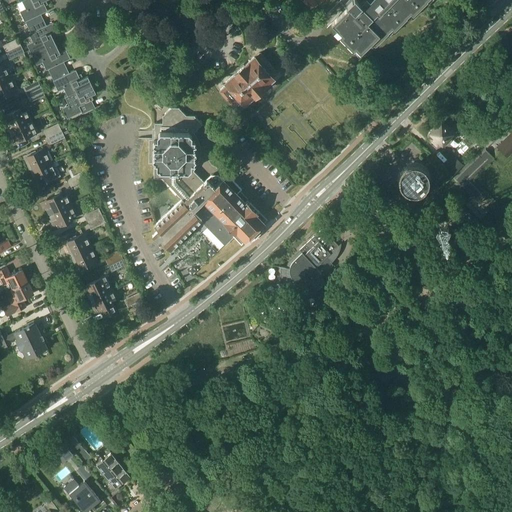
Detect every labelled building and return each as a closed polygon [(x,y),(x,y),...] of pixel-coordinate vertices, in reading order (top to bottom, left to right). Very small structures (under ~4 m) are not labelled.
[(24,0),(24,1),(28,10),(21,13),(25,22),(28,27),(44,20),(41,14),(48,11),(43,1),(45,0),(24,0)] [(310,8),(316,3),(313,0),(303,0),(310,8)] [(376,44),(388,32),(392,28),(393,30),(407,17),(411,13),(413,15),(427,0),(351,0),(347,5),(349,7),(348,9),(347,7),(331,23),(341,33),(339,35),(354,50),(356,48),(360,53),(372,42),(375,45),(375,44),(376,44)] [(44,20),(28,27),(31,33),(29,34),(34,44),(28,46),(29,50),(24,52),(24,53),(27,57),(32,55),(56,43),(51,34),(57,31),(53,22),(47,25),(44,20)] [(6,53),(21,45),(18,38),(3,45),(6,53)] [(51,75),(67,68),(64,62),(70,59),(66,50),(60,53),(56,43),(32,55),(36,63),(42,60),(46,70),(48,69),(51,75)] [(24,53),(24,52),(21,45),(6,53),(9,60),(24,53)] [(274,51),(286,66),(291,62),(278,47),(274,51)] [(220,90),(232,103),(231,104),(234,107),(242,101),(245,104),(255,95),(264,87),(263,87),(274,78),(273,78),(278,73),(276,71),(261,55),(257,59),(254,56),(244,65),(235,73),(225,82),(227,84),(220,90)] [(0,81),(10,77),(3,63),(0,64),(0,81)] [(69,95),(92,85),(88,76),(81,80),(76,70),(69,73),(67,68),(51,75),(54,80),(53,81),(57,89),(65,86),(69,95)] [(10,77),(0,81),(0,98),(16,91),(10,77)] [(23,87),(27,95),(41,88),(38,81),(23,87)] [(92,85),(69,95),(65,97),(69,107),(63,110),(67,119),(81,112),(82,114),(94,109),(95,109),(91,101),(93,99),(91,95),(96,93),(92,85)] [(45,95),(41,88),(27,95),(30,102),(45,95)] [(206,229),(209,226),(225,244),(234,236),(241,244),(249,237),(252,241),(263,231),(260,227),(267,220),(235,186),(237,185),(228,175),(222,181),(218,177),(215,180),(212,177),(208,181),(207,179),(204,182),(193,171),(194,155),(197,155),(197,147),(194,147),(194,132),(195,131),(202,124),(195,116),(195,115),(186,115),(179,108),(170,107),(170,108),(163,115),(162,115),(163,123),(155,123),(154,139),(151,139),(151,162),(154,162),(154,178),(162,179),(182,198),(155,225),(159,229),(152,235),(160,243),(162,241),(171,249),(202,219),(205,222),(202,225),(206,229)] [(5,120),(9,129),(30,119),(26,111),(21,113),(19,108),(6,114),(8,119),(5,120)] [(30,119),(9,129),(13,138),(17,137),(19,141),(26,137),(27,139),(36,135),(35,133),(36,133),(34,127),(30,119)] [(441,122),(431,133),(433,135),(430,138),(437,145),(440,142),(442,144),(443,142),(445,143),(448,140),(447,138),(452,133),(441,122)] [(45,138),(55,133),(61,130),(58,123),(43,130),(46,137),(45,137),(45,138)] [(49,145),(65,137),(64,135),(63,133),(61,130),(55,133),(45,138),(49,145)] [(511,151),(511,132),(497,147),(507,157),(511,151)] [(30,171),(50,162),(44,148),(23,157),(30,171)] [(454,179),(466,191),(478,203),(487,195),(473,180),(495,158),(486,148),(454,179)] [(456,158),(449,165),(447,167),(451,172),(455,175),(464,165),(456,158)] [(50,162),(30,171),(37,185),(49,180),(49,181),(50,181),(52,180),(60,176),(56,168),(54,169),(50,162)] [(78,165),(70,169),(70,170),(71,172),(70,172),(73,177),(82,173),(78,165)] [(399,182),(400,184),(401,186),(401,188),(403,189),(404,190),(405,191),(407,192),(408,193),(410,194),(412,194),(414,194),(416,194),(417,194),(419,193),(421,192),(422,191),(424,190),(425,189),(426,187),(427,186),(428,184),(428,182),(429,181),(429,179),(428,177),(428,175),(427,173),(426,172),(425,170),(424,169),(423,168),(421,167),(419,166),(418,165),(416,165),(414,165),(412,165),(410,165),(408,166),(407,166),(405,167),(404,169),(402,170),(401,172),(400,173),(400,175),(399,177),(399,179),(399,181),(399,182)] [(82,173),(73,177),(67,180),(71,187),(85,180),(82,173)] [(50,214),(70,204),(67,196),(62,198),(60,193),(46,199),(48,203),(45,205),(50,214)] [(70,204),(50,214),(54,223),(57,222),(59,226),(72,220),(70,214),(74,212),(70,204)] [(447,206),(444,211),(453,216),(456,211),(447,206)] [(87,222),(102,215),(99,208),(84,215),(87,222)] [(106,222),(102,215),(87,222),(91,229),(106,222)] [(330,230),(331,230),(334,228),(328,222),(326,225),(326,226),(327,227),(327,228),(328,229),(329,229),(330,230)] [(335,257),(336,255),(332,252),(338,245),(322,229),(314,236),(299,250),(302,252),(293,261),(292,262),(291,263),(290,265),(290,266),(290,268),(279,266),(281,267),(280,275),(284,283),(283,283),(283,284),(286,282),(291,288),(299,291),(298,294),(299,294),(299,291),(307,292),(315,289),(320,284),(324,280),(321,277),(332,267),(331,266),(333,264),(331,262),(333,261),(334,260),(335,258),(335,257)] [(72,255),(92,246),(85,232),(65,241),(72,255)] [(0,251),(11,246),(8,239),(0,242),(0,251)] [(92,246),(72,255),(79,270),(99,260),(92,246)] [(108,265),(123,258),(119,250),(104,257),(108,265)] [(123,258),(108,265),(111,272),(126,265),(123,258)] [(14,288),(29,281),(23,269),(12,275),(8,267),(0,270),(0,286),(5,284),(8,291),(14,288)] [(87,289),(91,298),(112,289),(106,275),(88,284),(90,288),(87,289)] [(34,293),(29,281),(14,288),(18,295),(14,297),(17,302),(4,308),(7,316),(27,306),(23,299),(34,293)] [(100,310),(102,309),(106,317),(117,312),(112,300),(113,300),(113,299),(116,297),(112,289),(91,298),(95,307),(98,306),(100,310)] [(142,299),(139,293),(139,292),(124,299),(127,307),(142,299)] [(8,335),(7,335),(9,340),(10,340),(10,339),(17,336),(18,339),(16,340),(21,350),(23,348),(27,357),(46,347),(43,339),(44,338),(42,334),(40,335),(34,322),(29,324),(27,325),(15,331),(15,332),(8,335)] [(93,456),(90,456),(67,427),(59,433),(84,464),(89,460),(92,463),(97,464),(108,479),(101,485),(109,496),(118,489),(116,487),(129,476),(111,452),(103,459),(99,455),(96,454),(93,456)] [(51,447),(63,463),(74,454),(74,453),(73,454),(61,440),(63,439),(62,438),(51,447)] [(18,465),(23,472),(29,468),(24,461),(18,465)] [(84,511),(100,500),(84,480),(68,493),(83,511),(84,511)] [(59,511),(51,499),(44,504),(48,510),(45,511),(59,511)]
